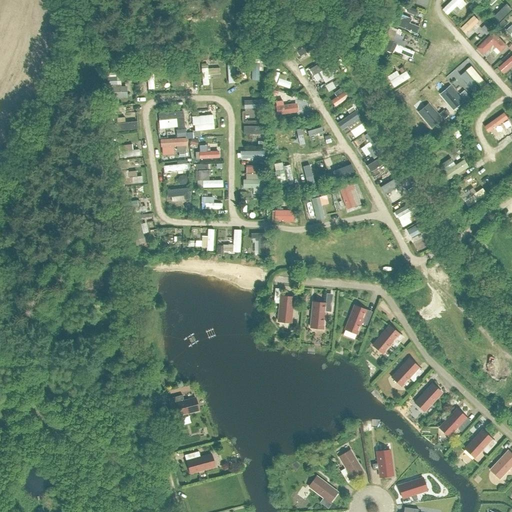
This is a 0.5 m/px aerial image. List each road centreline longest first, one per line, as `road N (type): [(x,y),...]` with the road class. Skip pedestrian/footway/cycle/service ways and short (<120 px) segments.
road 1 (track): [(75,0),(138,347),(177,511)]
road 2 (track): [(511,319),(484,292),(309,0)]
road 3 (track): [(237,221),(163,217),(145,117),(159,100),(225,104),(233,214)]
road 4 (track): [(511,198),(453,240),(408,256),(291,59)]
road 5 (track): [(511,435),(428,357),(381,287),(277,278)]
road 6 (track): [(387,217),(282,234),(237,221)]
road 7 (track): [(511,98),(438,0)]
